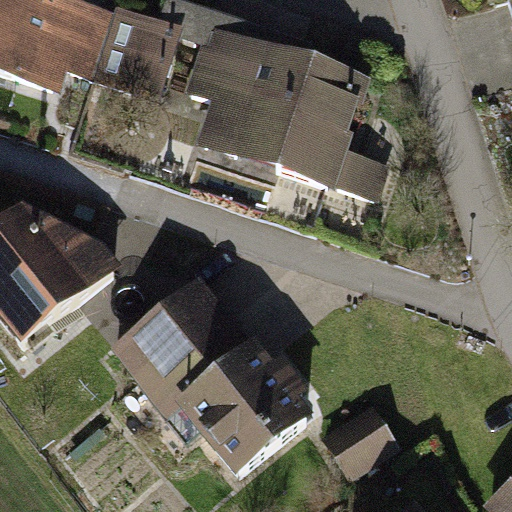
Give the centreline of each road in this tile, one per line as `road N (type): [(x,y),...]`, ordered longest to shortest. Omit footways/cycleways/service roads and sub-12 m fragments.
road 1 (residential): [(0,154),(475,312),(511,310)]
road 2 (residential): [(415,0),(511,310)]
